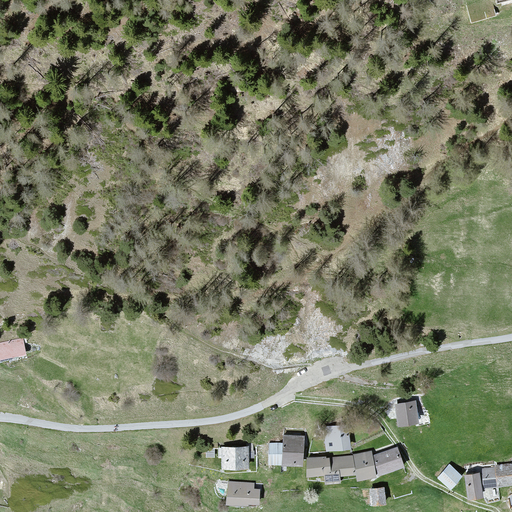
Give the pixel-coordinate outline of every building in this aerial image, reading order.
[(21,338),(0,341),(0,361),(24,357),(21,338)] [(413,402),(392,405),(394,428),(415,426),(413,402)] [(345,428),(322,430),(324,452),(347,450),(345,428)] [(303,437),(282,436),(281,445),(279,466),(300,468),(303,437)] [(281,445),(268,444),(266,467),(279,469),(279,466),(281,445)] [(246,448),(218,448),(218,471),(245,471),(246,448)] [(394,449),(381,453),(387,473),(400,469),(394,449)] [(387,473),(381,453),(372,456),(375,477),(387,474),(387,473)] [(370,454),(351,456),(353,475),(354,482),(372,480),(370,457),(370,454)] [(326,456),(309,457),(307,476),(327,476),(327,481),(337,481),(337,473),(337,457),(326,458),(326,456)] [(351,456),(337,457),(337,473),(347,472),(347,476),(353,475),(351,456)] [(467,473),(454,461),(441,475),(454,487),(467,473)] [(511,483),(511,462),(502,465),(505,485),(511,483)] [(501,466),(489,468),(490,488),(505,487),(501,466)] [(485,471),(471,473),(474,497),(488,496),(485,471)] [(251,485),(223,483),(222,506),(255,508),(255,492),(250,492),(251,485)] [(379,491),(364,492),(365,508),(380,508),(379,491)]
